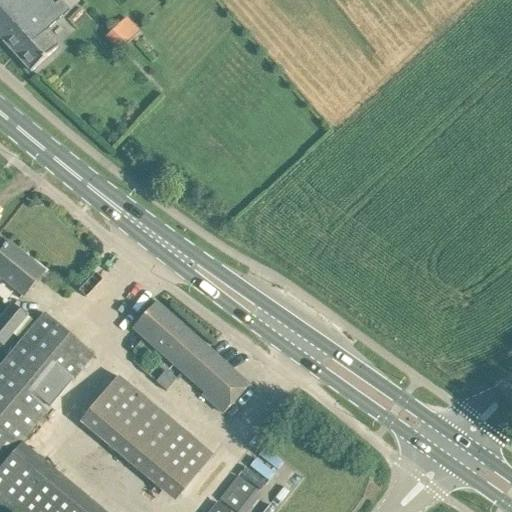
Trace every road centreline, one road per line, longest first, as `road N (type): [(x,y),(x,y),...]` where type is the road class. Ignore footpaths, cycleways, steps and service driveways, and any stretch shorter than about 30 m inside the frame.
road 1 (primary): [(461,441),(206,262),(180,255)]
road 2 (primary): [(180,255),(192,275),(445,459)]
road 3 (primary): [(180,255),(0,114)]
